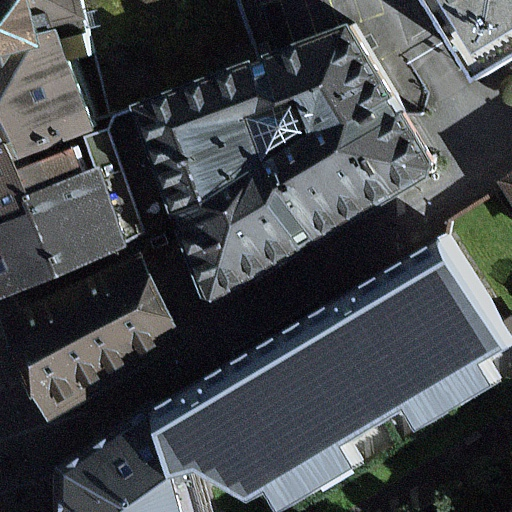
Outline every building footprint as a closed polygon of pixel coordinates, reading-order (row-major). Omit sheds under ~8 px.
[(0,0),(0,152),(95,117),(77,65),(97,58),(83,0),(0,0)] [(241,0),(83,0),(97,58),(113,117),(138,107),(261,59),(241,0)] [(511,0),(444,0),(483,66),(511,50),(511,0)] [(438,167),(359,22),(273,55),(261,59),(138,107),(220,300),(438,167)] [(0,152),(0,224),(118,180),(95,117),(0,152)] [(511,177),(499,186),(511,206),(511,177)] [(0,285),(2,292),(141,241),(118,180),(0,224),(0,285)] [(511,344),(511,334),(449,230),(342,295),(417,404),(511,344)] [(192,336),(148,249),(16,318),(59,407),(192,336)] [(417,404),(342,295),(201,380),(242,448),(268,489),(417,404)] [(216,511),(211,471),(242,448),(201,380),(64,462),(61,511),(216,511)]
